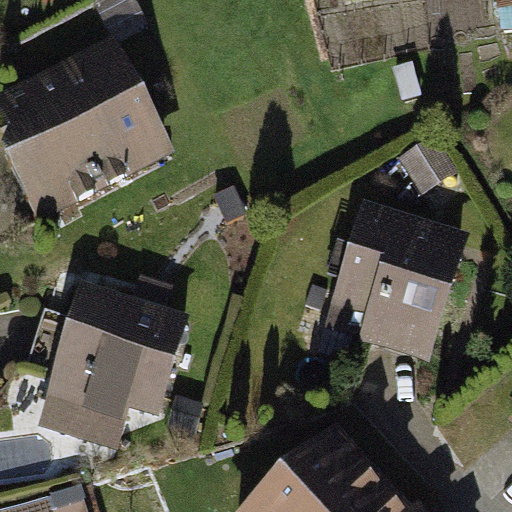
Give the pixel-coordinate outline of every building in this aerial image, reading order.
[(511,0),(489,0),(491,13),(511,9),(511,0)] [(0,101),(0,178),(30,235),(174,159),(113,43),(0,101)] [(389,73),(397,109),(419,105),(411,68),(389,73)] [(435,141),(399,164),(419,196),(455,173),(435,141)] [(234,194),(215,203),(225,223),(244,214),(234,194)] [(352,342),(429,366),(467,243),(361,211),(315,358),(344,367),(352,342)] [(187,328),(71,288),(30,406),(124,438),(130,422),(152,429),(187,328)] [(203,412),(176,404),(167,431),(193,439),(203,412)] [(390,511),(322,436),(240,511),(390,511)] [(87,511),(82,489),(6,511),(87,511)]
